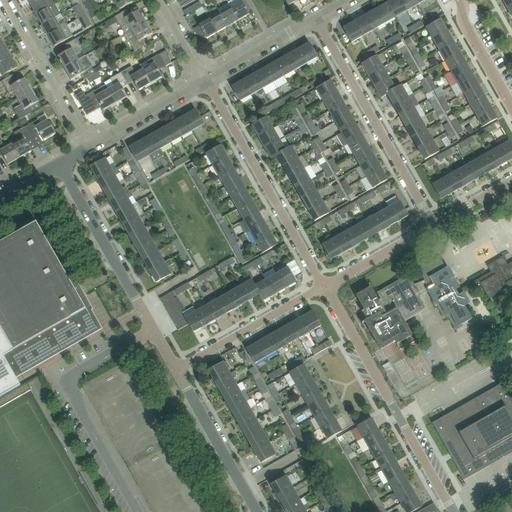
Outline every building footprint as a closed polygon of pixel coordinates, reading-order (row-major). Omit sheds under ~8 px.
[(36,15),(49,8),(55,4),(52,0),(38,0),(30,5),(36,15)] [(86,0),(83,2),(86,7),(89,13),(94,10),(88,0),(86,0)] [(132,3),(130,0),(114,0),(120,10),(132,3)] [(396,18),(407,12),(400,0),(393,0),(387,3),(396,18)] [(414,0),(400,0),(407,12),(418,5),(414,0)] [(511,0),(502,0),(507,8),(511,4),(511,0)] [(203,7),(202,6),(200,2),(184,11),(186,17),(203,7)] [(242,2),(231,8),(238,21),(249,15),(242,2)] [(228,27),(238,21),(231,8),(228,3),(218,9),(220,14),(228,27)] [(387,3),(376,10),(385,24),(396,18),(387,3)] [(55,4),(49,8),(36,15),(42,25),(61,15),(55,4)] [(77,17),(78,19),(85,15),(79,4),(74,7),(72,8),(75,13),(73,14),(75,18),(77,17)] [(94,10),(89,13),(92,19),(97,16),(94,10)] [(127,11),(126,10),(115,17),(119,23),(121,28),(125,34),(132,30),(146,22),(143,17),(144,17),(142,15),(139,11),(128,17),(125,12),(127,11)] [(374,30),(385,24),(376,10),(365,16),(374,30)] [(217,33),(228,27),(220,14),(210,20),(217,33)] [(67,25),(64,20),(61,15),(42,25),(42,26),(41,26),(44,33),(46,32),(48,36),(61,28),(67,25)] [(85,15),(78,19),(84,30),(91,26),(85,15)] [(425,19),(428,24),(434,20),(432,15),(425,19)] [(365,16),(354,22),(363,36),(374,30),(365,16)] [(111,19),(104,23),(107,28),(114,24),(111,19)] [(210,20),(202,24),(194,29),(200,41),(205,38),(206,39),(217,33),(210,20)] [(426,28),(432,39),(447,31),(441,20),(426,28)] [(421,21),(414,25),(417,30),(423,26),(421,21)] [(146,22),(125,34),(129,41),(135,52),(146,45),(144,46),(141,41),(153,34),(146,22)] [(354,22),(343,28),(352,43),(363,36),(354,22)] [(408,29),(411,34),(417,30),(414,25),(408,29)] [(64,34),(61,28),(48,36),(54,47),(73,36),(70,31),(64,34)] [(432,39),(439,50),(453,42),(447,31),(432,39)] [(89,33),(84,36),(87,42),(92,39),(89,33)] [(399,34),(392,38),(395,42),(401,39),(399,34)] [(389,46),(395,42),(392,38),(386,41),(389,46)] [(67,51),(58,57),(60,61),(60,62),(61,64),(64,69),(79,60),(86,56),(79,45),(76,39),(69,43),(66,45),(69,50),(67,51)] [(439,50),(445,61),(459,53),(453,42),(439,50)] [(298,50),(306,64),(317,58),(309,43),(298,50)] [(411,52),(416,49),(412,43),(407,45),(411,52)] [(377,46),(370,50),(373,55),(380,51),(377,46)] [(5,47),(0,49),(0,62),(11,57),(5,47)] [(404,47),(400,49),(403,56),(408,53),(404,47)] [(295,70),(306,64),(298,50),(287,56),(295,70)] [(367,59),(373,55),(370,50),(364,54),(367,59)] [(451,72),(466,64),(459,53),(445,61),(451,72)] [(142,70),(150,84),(162,78),(158,71),(161,69),(166,66),(159,54),(154,57),(146,62),(148,66),(142,70)] [(413,56),(417,63),(422,60),(418,54),(413,56)] [(79,60),(64,69),(71,80),(81,75),(82,74),(86,80),(93,76),(96,74),(93,70),(92,68),(89,63),(86,56),(79,60)] [(284,77),(295,70),(287,56),(276,62),(284,77)] [(0,63),(0,75),(1,77),(3,76),(6,75),(17,68),(11,57),(0,63)] [(368,76),(383,68),(381,65),(376,57),(371,60),(362,65),(368,76)] [(406,60),(410,67),(414,64),(411,58),(406,60)] [(425,66),(422,60),(417,63),(421,69),(425,66)] [(273,83),(284,77),(276,62),(265,69),(273,83)] [(414,64),(410,67),(413,73),(418,71),(414,64)] [(451,72),(458,83),(472,75),(466,64),(451,72)] [(131,66),(121,73),(127,83),(132,80),(139,91),(150,84),(142,70),(135,73),(131,66)] [(383,68),(368,76),(374,87),(389,79),(383,68)] [(262,89),(273,83),(265,69),(254,75),(262,89)] [(121,86),(127,83),(121,73),(110,79),(113,86),(108,89),(107,89),(116,105),(121,102),(121,101),(127,97),(121,86)] [(13,75),(2,81),(10,94),(14,92),(18,99),(31,91),(25,79),(17,83),(15,81),(17,80),(13,75)] [(262,89),(254,75),(243,81),(251,96),(257,92),(259,96),(264,93),(262,89)] [(458,83),(464,94),(478,86),(472,75),(458,83)] [(426,78),(425,79),(429,85),(433,83),(429,76),(426,78)] [(315,80),(318,85),(324,81),(322,77),(315,80)] [(381,98),(387,94),(395,90),(389,79),(374,87),(381,98)] [(420,82),(424,88),(429,85),(425,79),(420,82)] [(318,85),(315,80),(309,84),(311,89),(318,85)] [(240,102),(251,96),(243,81),(232,87),(240,102)] [(316,89),(322,100),(337,92),(331,81),(316,89)] [(433,83),(429,85),(432,92),(433,91),(437,89),(433,83)] [(83,92),(75,96),(87,116),(102,107),(103,110),(102,110),(102,111),(103,114),(105,115),(111,111),(112,109),(111,108),(116,105),(107,90),(107,89),(108,89),(105,85),(105,86),(93,92),(86,97),(83,92)] [(429,85),(424,88),(427,94),(431,92),(432,92),(429,85)] [(395,90),(387,94),(393,105),(407,97),(401,86),(395,90)] [(464,94),(470,105),(484,97),(478,86),(464,94)] [(300,89),(293,93),(296,97),(302,94),(300,89)] [(38,102),(31,91),(18,99),(21,105),(14,109),(20,120),(21,120),(32,113),(31,113),(30,114),(27,109),(38,102)] [(343,103),(337,92),(322,100),(329,111),(343,103)] [(287,96),(289,101),(296,97),(293,93),(287,96)] [(393,105),(400,116),(414,108),(407,97),(393,105)] [(443,97),(438,100),(442,106),(447,104),(443,97)] [(470,105),(476,116),(491,108),(484,97),(470,105)] [(271,105),(274,110),(281,106),(278,101),(271,105)] [(436,101),(431,104),(435,111),(440,108),(436,101)] [(335,122),(350,114),(343,103),(329,111),(335,122)] [(302,104),(297,107),(301,113),(305,110),(302,104)] [(446,113),(450,110),(447,104),(442,106),(446,113)] [(274,110),(271,105),(265,109),(268,114),(274,110)] [(293,117),(298,115),(294,108),(289,111),(293,117)] [(414,108),(400,116),(406,127),(420,119),(414,108)] [(443,114),(440,108),(435,111),(438,117),(443,114)] [(483,127),(488,124),(497,119),(491,108),(476,116),(483,127)] [(196,110),(185,117),(193,131),(204,125),(196,110)] [(257,120),(263,116),(260,111),(254,115),(257,120)] [(350,114),(335,122),(341,133),(356,125),(350,114)] [(298,115),(293,117),(299,128),(304,125),(298,115)] [(308,115),(303,118),(307,124),(312,121),(308,115)] [(182,137),(193,131),(185,117),(173,123),(182,137)] [(252,126),(258,137),(273,129),(266,118),(252,126)] [(426,130),(420,119),(406,127),(412,138),(426,130)] [(451,122),(455,128),(459,126),(456,119),(451,122)] [(39,133),(44,141),(55,134),(47,120),(41,124),(38,120),(25,127),(31,138),(39,133)] [(310,130),(315,128),(312,121),(307,124),(310,130)] [(182,137),(173,123),(162,129),(171,144),(182,137)] [(447,133),(452,130),(448,123),(443,126),(447,133)] [(490,133),(496,129),(494,124),(487,128),(490,133)] [(304,125),(299,128),(303,135),(308,132),(304,125)] [(341,133),(348,144),(362,136),(356,125),(341,133)] [(459,126),(455,128),(458,135),(463,132),(459,126)] [(31,138),(25,127),(14,134),(17,140),(12,144),(20,158),(31,152),(25,141),(31,138)] [(490,133),(487,128),(481,132),(484,136),(490,133)] [(162,129),(151,136),(160,150),(171,144),(162,129)] [(258,137),(265,148),(279,140),(273,129),(258,137)] [(412,138),(418,149),(432,141),(426,130),(412,138)] [(452,130),(447,133),(451,139),(456,136),(452,130)] [(149,156),(160,150),(151,136),(140,142),(149,156)] [(354,155),(368,147),(362,136),(348,144),(354,155)] [(317,147),(319,146),(322,145),(317,137),(315,138),(312,140),(317,147)] [(472,137),(465,140),(468,145),(475,141),(472,137)] [(271,159),(277,156),(285,151),(279,140),(265,148),(271,159)] [(317,147),(312,140),(308,143),(312,150),(317,147)] [(468,145),(465,140),(459,144),(462,149),(468,145)] [(8,165),(20,158),(12,144),(5,148),(1,141),(0,141),(0,154),(2,154),(8,165)] [(439,152),(432,141),(418,149),(424,160),(439,152)] [(499,148),(507,162),(511,159),(511,145),(510,141),(499,148)] [(138,162),(149,156),(140,142),(129,148),(138,162)] [(208,144),(202,147),(205,152),(211,148),(208,144)] [(325,151),(322,145),(319,146),(317,147),(320,153),(323,152),(325,151)] [(496,168),(507,162),(499,148),(493,151),(490,145),(484,148),(488,154),(496,168)] [(206,155),(212,166),(227,157),(221,146),(206,155)] [(198,156),(205,152),(202,147),(195,151),(198,156)] [(312,150),(315,156),(320,153),(317,147),(312,150)] [(354,155),(360,166),(375,158),(368,147),(354,155)] [(127,162),(128,162),(132,159),(126,148),(120,151),(127,162)] [(277,156),(283,167),(297,159),(291,148),(285,151),(277,156)] [(450,149),(444,153),(446,158),(453,154),(450,149)] [(446,158),(444,153),(437,156),(440,161),(446,158)] [(485,175),(496,168),(488,154),(477,160),(485,175)] [(186,156),(180,160),(183,164),(189,161),(186,156)] [(233,168),(227,157),(212,166),(218,177),(233,168)] [(366,177),(381,169),(375,158),(360,166),(366,177)] [(105,159),(90,168),(91,169),(91,168),(95,175),(94,176),(96,180),(116,169),(113,164),(109,166),(105,159)] [(297,159),(283,167),(290,178),(303,170),(297,159)] [(328,161),(332,168),(337,165),(333,159),(328,161)] [(433,159),(426,163),(429,168),(435,164),(433,159)] [(176,168),(183,164),(180,160),(173,163),(176,168)] [(474,181),(485,175),(477,160),(466,167),(474,181)] [(321,166),(324,172),(329,169),(325,163),(321,166)] [(135,165),(130,167),(134,174),(139,171),(135,165)] [(340,171),(337,165),(332,168),(335,174),(340,171)] [(463,187),(474,181),(466,167),(455,173),(463,187)] [(164,168),(158,172),(161,177),(167,173),(164,168)] [(189,171),(192,177),(197,174),(193,168),(189,171)] [(218,177),(225,188),(239,179),(233,168),(218,177)] [(116,169),(96,180),(98,184),(100,184),(104,191),(119,183),(115,177),(119,174),(116,169)] [(329,169),(324,172),(328,178),(333,176),(329,169)] [(373,188),(379,185),(387,180),(381,169),(366,177),(373,188)] [(290,178),(296,189),(310,181),(303,170),(290,178)] [(158,172),(151,176),(154,181),(161,177),(158,172)] [(452,194),(463,187),(455,173),(444,179),(452,194)] [(142,176),(137,179),(141,185),(146,182),(142,176)] [(200,179),(195,182),(198,188),(203,185),(200,179)] [(225,188),(231,199),(246,190),(239,179),(225,188)] [(441,200),(452,194),(444,179),(433,185),(441,200)] [(341,183),(344,190),(349,187),(345,180),(341,183)] [(296,189),(302,200),(316,192),(310,181),(296,189)] [(144,192),(149,189),(146,182),(141,185),(144,192)] [(104,191),(108,198),(107,199),(109,203),(130,192),(127,187),(123,190),(119,183),(104,191)] [(207,192),(203,185),(198,188),(202,195),(207,192)] [(337,194),(342,191),(338,185),(333,187),(337,194)] [(387,190),(384,185),(377,189),(380,194),(387,190)] [(353,193),(349,187),(344,190),(348,196),(353,193)] [(252,201),(246,190),(231,199),(237,210),(252,201)] [(345,198),(342,191),(337,194),(341,200),(345,198)] [(130,192),(109,203),(111,207),(113,207),(117,214),(132,206),(128,199),(132,196),(130,192)] [(302,200),(308,211),(322,203),(316,192),(302,200)] [(367,195),(369,200),(376,196),(373,192),(367,195)] [(363,204),(369,200),(367,195),(360,199),(363,204)] [(150,202),(154,208),(159,205),(155,199),(150,202)] [(212,201),(207,204),(211,210),(216,207),(212,201)] [(237,210),(243,221),(258,212),(252,201),(237,210)] [(389,208),(397,223),(408,216),(400,202),(389,208)] [(322,203),(308,211),(314,222),(328,214),(322,203)] [(351,204),(345,208),(347,213),(354,209),(351,204)] [(162,212),(159,205),(154,208),(157,215),(162,212)] [(132,206),(117,214),(121,221),(120,222),(122,226),(138,217),(132,206)] [(219,213),(216,207),(211,210),(214,216),(219,213)] [(341,216),(347,213),(345,208),(338,212),(341,216)] [(386,229),(397,223),(389,208),(378,214),(386,229)] [(264,223),(258,212),(243,221),(250,232),(264,223)] [(375,235),(386,229),(378,214),(366,221),(375,235)] [(138,217),(122,226),(124,230),(126,229),(130,237),(145,229),(138,217)] [(329,217),(323,220),(325,225),(332,221),(329,217)] [(0,397),(20,386),(15,377),(97,331),(86,311),(89,309),(90,310),(91,309),(89,307),(88,305),(83,297),(84,297),(83,295),(82,295),(76,285),(77,285),(76,283),(75,283),(72,278),(69,280),(65,273),(64,271),(58,261),(57,259),(51,249),(50,247),(44,237),(45,237),(43,235),(37,224),(36,222),(34,219),(20,227),(20,226),(18,228),(18,229),(19,228),(20,232),(0,243),(0,397)] [(319,229),(325,225),(323,220),(316,224),(319,229)] [(355,227),(364,241),(375,235),(366,221),(355,227)] [(167,231),(172,228),(168,222),(163,225),(167,231)] [(220,225),(223,232),(228,229),(224,223),(220,225)] [(250,232),(256,243),(271,234),(264,223),(250,232)] [(344,233),(353,248),(364,241),(355,227),(344,233)] [(175,235),(172,228),(167,231),(171,238),(175,235)] [(151,240),(145,229),(130,237),(134,244),(133,245),(135,249),(151,240)] [(232,236),(228,229),(223,232),(227,238),(232,236)] [(342,254),(353,248),(344,233),(333,239),(342,254)] [(277,245),(271,234),(256,243),(262,254),(268,250),(277,245)] [(331,260),(342,254),(333,239),(332,240),(330,236),(326,238),(329,242),(322,246),(331,260)] [(461,249),(466,246),(461,238),(456,241),(461,249)] [(181,245),(178,239),(173,242),(172,243),(174,247),(176,248),(181,245)] [(158,252),(151,240),(135,249),(137,253),(139,252),(143,260),(158,252)] [(176,248),(180,254),(185,251),(181,245),(176,248)] [(237,245),(232,247),(233,248),(236,254),(241,251),(240,249),(237,245)] [(185,251),(180,254),(184,261),(188,258),(185,251)] [(247,262),(241,251),(236,254),(242,265),(247,262)] [(272,251),(266,255),(268,260),(275,256),(272,251)] [(158,252),(143,260),(147,267),(146,268),(148,272),(164,263),(158,252)] [(427,309),(420,296),(427,292),(436,306),(437,306),(445,319),(447,317),(447,318),(449,317),(456,330),(462,326),(462,325),(472,319),(464,306),(470,304),(464,294),(461,289),(456,292),(454,289),(456,287),(454,283),(452,284),(449,281),(454,278),(448,267),(445,269),(437,254),(436,255),(437,256),(430,260),(429,259),(418,265),(424,281),(414,285),(408,276),(375,295),(369,285),(371,289),(357,297),(365,310),(361,312),(362,313),(362,312),(367,320),(362,323),(362,324),(365,322),(381,349),(394,342),(398,348),(398,347),(397,344),(410,336),(400,318),(402,316),(405,322),(427,309)] [(491,272),(461,289),(464,294),(480,284),(482,289),(483,288),(489,299),(503,291),(502,289),(503,288),(503,287),(506,285),(508,288),(509,288),(511,294),(511,262),(507,265),(503,257),(487,266),(488,269),(489,268),(491,272)] [(226,262),(228,267),(235,263),(232,258),(226,262)] [(264,262),(261,258),(254,262),(257,266),(264,262)] [(156,282),(156,283),(171,274),(167,268),(173,264),(171,260),(164,263),(148,272),(150,276),(152,275),(156,282)] [(219,265),(222,270),(228,267),(226,262),(219,265)] [(251,270),(255,267),(256,267),(257,266),(254,262),(248,265),(251,270)] [(285,289),(296,282),(293,277),(288,268),(279,273),(276,274),(285,289)] [(204,274),(207,279),(213,275),(210,270),(204,274)] [(100,272),(81,279),(85,290),(104,283),(100,272)] [(204,274),(200,276),(197,278),(200,283),(207,279),(204,274)] [(276,274),(265,281),(274,295),(285,289),(276,274)] [(262,301),(274,295),(265,281),(264,278),(259,280),(261,283),(254,287),(259,295),(262,301)] [(251,280),(240,287),(248,301),(259,295),(254,287),(252,283),(251,280)] [(191,288),(188,283),(182,287),(185,291),(191,288)] [(185,291),(182,287),(175,290),(178,295),(185,291)] [(240,287),(229,293),(237,307),(248,301),(240,287)] [(174,298),(173,298),(171,293),(160,299),(163,305),(174,298)] [(226,314),(237,307),(229,293),(218,300),(226,314)] [(177,304),(174,299),(174,298),(163,305),(166,310),(177,304)] [(215,320),(226,314),(218,300),(207,306),(215,320)] [(169,315),(180,309),(177,304),(166,310),(169,315)] [(204,326),(215,320),(207,306),(196,312),(204,326)] [(180,310),(180,309),(169,315),(172,320),(183,314),(180,310)] [(185,319),(186,319),(189,325),(193,333),(204,326),(196,312),(185,319)] [(313,312),(302,318),(310,333),(321,326),(313,312)] [(186,319),(185,319),(183,314),(172,320),(175,325),(186,319)] [(299,339),(310,333),(302,318),(291,324),(299,339)] [(178,331),(189,325),(186,319),(175,325),(178,331)] [(291,324),(280,331),(288,345),(299,339),(291,324)] [(277,351),(288,345),(280,331),(268,337),(277,351)] [(268,337),(257,343),(266,357),(277,351),(268,337)] [(324,344),(327,349),(332,346),(329,341),(324,344)] [(255,364),(266,357),(257,343),(246,349),(255,364)] [(318,347),(321,352),(327,349),(324,344),(318,347)] [(312,351),(314,356),(321,352),(318,347),(312,351)] [(251,363),(249,360),(244,351),(239,354),(245,366),(251,363)] [(296,360),(299,365),(305,361),(303,356),(296,360)] [(293,368),(299,365),(296,360),(290,363),(293,368)] [(209,372),(213,379),(212,379),(214,383),(230,374),(223,363),(208,371),(209,372)] [(292,379),(296,385),(310,376),(304,365),(289,374),(284,377),(287,382),(292,379)] [(248,370),(252,377),(257,374),(253,367),(248,370)] [(281,368),(274,372),(277,377),(284,373),(281,368)] [(236,386),(233,379),(237,377),(234,372),(230,374),(214,383),(216,388),(218,387),(222,394),(236,386)] [(271,381),(277,377),(274,372),(268,376),(271,381)] [(296,385),(302,396),(316,387),(310,376),(296,385)] [(255,382),(259,388),(264,386),(260,379),(255,382)] [(469,405),(468,403),(467,404),(460,408),(460,407),(459,408),(460,408),(453,412),(452,412),(452,413),(449,414),(448,414),(448,415),(441,419),(440,419),(433,423),(432,423),(464,480),(511,452),(511,401),(502,384),(502,383),(501,384),(501,385),(491,390),(490,390),(490,391),(483,395),(483,394),(482,395),(476,399),(475,399),(476,401),(469,405)] [(240,392),(236,386),(222,394),(226,402),(225,402),(227,406),(247,395),(244,390),(240,392)] [(267,392),(264,386),(259,388),(262,395),(267,392)] [(323,398),(316,387),(302,396),(308,407),(323,398)] [(282,401),(278,394),(273,396),(277,404),(282,401)] [(246,402),(250,400),(247,395),(227,406),(229,411),(231,410),(235,417),(250,409),(246,402)] [(308,407),(314,417),(329,409),(323,398),(308,407)] [(272,411),(277,408),(273,402),(268,405),(272,411)] [(280,415),(277,408),(272,411),(275,418),(280,415)] [(256,420),(250,409),(235,417),(239,425),(238,426),(240,429),(256,420)] [(314,417),(321,428),(335,420),(329,409),(314,417)] [(283,413),(286,419),(291,417),(287,410),(283,413)] [(295,423),(291,417),(286,419),(290,426),(295,423)] [(362,436),(363,438),(378,430),(371,419),(357,427),(362,436)] [(263,432),(256,420),(240,429),(242,433),(244,433),(248,440),(263,432)] [(342,431),(335,420),(321,428),(327,440),(342,431)] [(285,434),(290,432),(286,425),(281,428),(285,434)] [(293,430),(299,441),(303,438),(297,428),(293,430)] [(319,438),(320,441),(324,439),(320,430),(308,435),(310,438),(314,436),(315,439),(319,438)] [(384,441),(378,430),(363,438),(369,449),(384,441)] [(269,443),(263,432),(248,440),(252,447),(251,448),(253,453),(269,443)] [(293,438),(290,432),(285,434),(288,440),(293,438)] [(303,438),(299,441),(302,448),(305,452),(310,449),(307,445),(303,438)] [(345,440),(340,443),(344,449),(349,447),(345,440)] [(390,452),(384,441),(369,449),(376,460),(390,452)] [(276,455),(269,443),(253,453),(255,456),(257,456),(261,463),(276,455)] [(352,453),(349,447),(344,449),(347,456),(352,453)] [(396,463),(390,452),(376,460),(382,471),(396,463)] [(299,462),(308,479),(313,477),(304,460),(299,462)] [(357,462),(353,465),(356,471),(361,468),(357,462)] [(382,471),(388,482),(403,474),(396,463),(382,471)] [(361,468),(356,471),(360,478),(365,475),(361,468)] [(409,485),(403,474),(388,482),(395,493),(409,485)] [(274,494),(277,498),(293,488),(286,477),(271,485),(271,486),(272,486),(276,493),(274,494)] [(317,483),(313,477),(308,479),(312,486),(317,483)] [(370,484),(365,487),(369,493),(374,490),(370,484)] [(415,496),(409,485),(395,493),(401,504),(415,496)] [(299,500),(293,488),(277,498),(279,502),(280,501),(284,508),(299,500)] [(321,502),(326,500),(323,493),(320,488),(315,491),(318,496),(320,500),(321,502)] [(372,500),(377,497),(374,490),(369,493),(372,500)] [(412,511),(422,507),(415,496),(401,504),(405,511),(412,511)] [(304,511),(306,511),(310,509),(307,504),(303,506),(299,500),(284,508),(286,511),(304,511)] [(325,509),(330,506),(326,500),(321,502),(325,509)]
